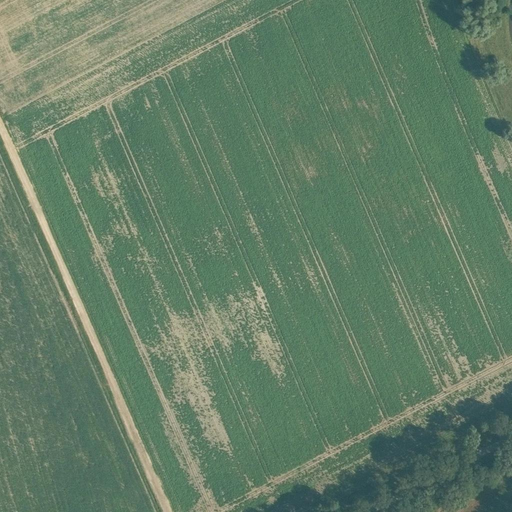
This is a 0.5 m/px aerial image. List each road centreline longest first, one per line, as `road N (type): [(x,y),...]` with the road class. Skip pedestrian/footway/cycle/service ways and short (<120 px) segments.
road 1 (track): [(0,124),(166,511)]
road 2 (unclassified): [(369,511),(511,436)]
